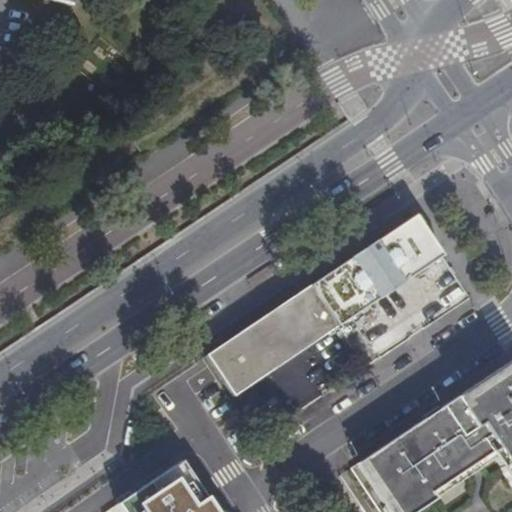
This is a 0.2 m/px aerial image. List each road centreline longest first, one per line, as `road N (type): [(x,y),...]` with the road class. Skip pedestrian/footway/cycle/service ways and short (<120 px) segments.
road 1 (primary): [(0,417),(464,109)]
road 2 (primary): [(417,39),(399,59),(369,130),(0,378)]
road 3 (residential): [(242,491),(511,316)]
road 4 (residential): [(70,511),(199,426)]
